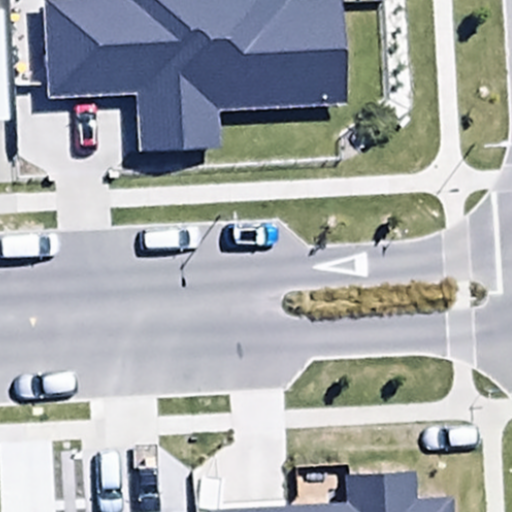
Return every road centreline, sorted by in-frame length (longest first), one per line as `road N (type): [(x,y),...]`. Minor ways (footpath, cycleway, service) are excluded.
road 1 (residential): [(511,330),(0,357)]
road 2 (residential): [(0,283),(511,257)]
